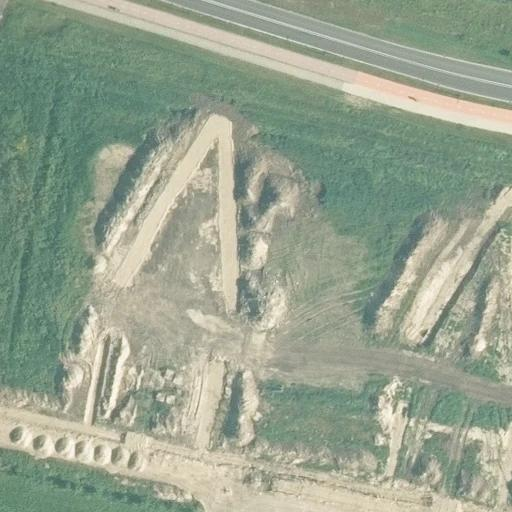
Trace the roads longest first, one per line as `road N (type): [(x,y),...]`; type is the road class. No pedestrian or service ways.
road 1 (residential): [(170,286),(129,278),(214,124),(231,294)]
road 2 (tertiary): [(511,89),(195,0)]
road 3 (residential): [(480,358),(423,344),(511,202)]
road 4 (residential): [(133,470),(170,286)]
road 5 (residential): [(437,511),(480,358)]
